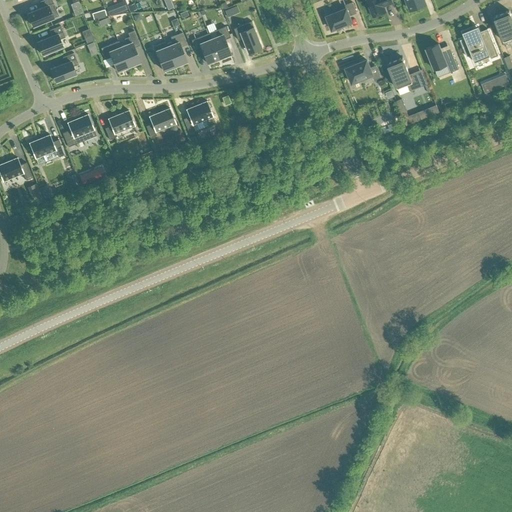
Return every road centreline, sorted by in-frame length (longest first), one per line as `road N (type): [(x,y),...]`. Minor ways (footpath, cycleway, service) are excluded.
road 1 (tertiary): [(0,347),(361,193)]
road 2 (residential): [(42,107),(94,91),(203,84),(305,55)]
road 3 (residential): [(305,55),(422,28),(477,0)]
road 4 (tertiary): [(361,193),(511,132)]
road 5 (unclassified): [(361,193),(305,55)]
